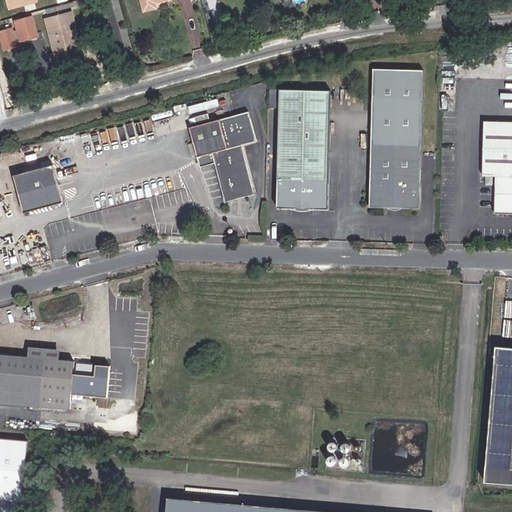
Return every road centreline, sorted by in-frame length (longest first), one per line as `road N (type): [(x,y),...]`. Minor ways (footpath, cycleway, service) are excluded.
road 1 (residential): [(0,125),(301,45),(511,16)]
road 2 (unclassified): [(0,290),(156,250),(511,260)]
road 3 (unknown): [(231,252),(183,167),(166,160),(142,158),(0,226)]
road 4 (unknown): [(444,80),(437,258)]
road 5 (unknown): [(475,259),(469,225),(482,107)]
road 6 (unknown): [(341,255),(353,105)]
road 7 (unknown): [(62,274),(60,243),(172,215)]
